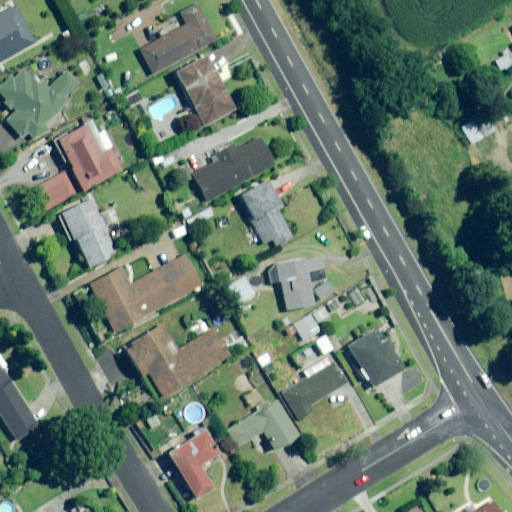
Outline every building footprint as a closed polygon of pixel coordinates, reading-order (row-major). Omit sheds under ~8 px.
[(0,62),(34,44),(14,6),(0,13),(0,73),(1,73),(0,71),(0,62)] [(213,41),(195,8),(178,17),(183,26),(137,52),(151,76),(213,41)] [(511,66),(505,55),(494,61),(500,72),(511,66)] [(231,111),(203,57),(172,74),(201,127),(231,111)] [(36,86),(21,69),(0,86),(0,96),(14,112),(4,120),(20,139),(27,133),(33,141),(47,129),(43,124),(69,102),(64,96),(77,85),(65,72),(45,89),(39,83),(36,86)] [(141,101),(135,91),(121,99),(127,109),(141,101)] [(493,132),(484,116),(460,128),(468,145),(493,132)] [(98,153),(82,122),(54,138),(83,191),(120,171),(107,148),(98,153)] [(271,166),(257,140),(234,152),(230,145),(214,154),(218,161),(190,176),(205,203),(271,166)] [(77,195),(65,173),(34,189),(45,211),(77,195)] [(279,205),(266,181),(235,197),(261,245),(270,240),(274,246),(290,238),(274,208),(279,205)] [(115,255),(88,200),(55,216),(68,242),(73,239),(87,268),(115,255)] [(200,287),(183,256),(130,284),(121,266),(87,284),(113,333),(200,287)] [(332,291),(326,282),(322,256),(271,264),(265,272),(267,284),(278,283),(282,313),(310,308),(308,294),(312,293),(318,301),(332,291)] [(252,296),(242,278),(224,288),(234,306),(252,296)] [(348,304),(343,295),(326,305),(332,314),(348,304)] [(308,316),(282,330),(286,338),(296,332),(301,341),(317,332),(308,316)] [(176,350),(161,324),(121,347),(139,378),(146,374),(160,397),(229,356),(212,329),(176,350)] [(245,343),(237,332),(224,341),(232,353),(245,343)] [(375,345),(368,333),(344,348),(369,389),(399,370),(381,342),(375,345)] [(330,350),(323,336),(313,342),(320,355),(330,350)] [(264,352),(255,357),(261,367),(270,362),(264,352)] [(22,391),(0,357),(0,418),(15,442),(38,427),(16,394),(22,391)] [(327,366),(322,359),(302,371),(306,378),(279,395),(295,421),(309,412),(306,407),(342,385),(329,365),(327,366)] [(239,397),(249,415),(223,430),(233,448),(260,432),(271,452),(296,437),(274,400),(270,403),(259,386),(239,397)] [(217,454),(202,428),(162,452),(193,502),(211,490),(197,466),(217,454)] [(496,511),(490,503),(475,511),(496,511)]
